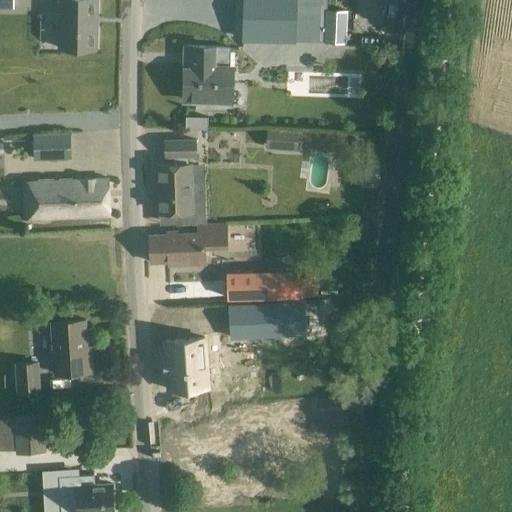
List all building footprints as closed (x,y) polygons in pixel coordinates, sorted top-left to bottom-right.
[(95,49),(95,0),(59,0),(59,48),(95,49)] [(323,43),(324,9),(324,0),(242,0),(241,41),(295,42),(323,43)] [(324,9),(323,43),(346,44),(347,10),(324,9)] [(230,101),(231,66),(229,66),(229,47),(214,47),(185,46),(184,100),(230,101)] [(267,126),(265,148),(296,150),(298,129),(267,126)] [(70,132),(32,133),(33,159),(71,158),(70,132)] [(197,156),(196,140),(164,140),(165,156),(173,156),(173,163),(154,164),(154,184),(159,183),(160,212),(191,211),(190,163),(188,163),(187,157),(197,156)] [(26,180),(23,180),(24,219),(110,215),(108,177),(26,181),(26,180)] [(196,224),(196,233),(178,234),(149,235),(150,262),(169,261),(169,265),(205,263),(204,247),(228,246),(227,222),(196,224)] [(301,268),(225,270),(226,299),(302,297),(301,268)] [(231,305),(233,337),(307,333),(305,301),(231,305)] [(85,319),(51,321),(54,374),(92,371),(90,346),(87,346),(85,319)] [(171,391),(210,388),(207,339),(168,341),(169,358),(167,359),(168,373),(170,373),(171,391)] [(38,361),(13,363),(16,394),(40,392),(38,361)] [(45,451),(43,415),(16,416),(16,418),(0,418),(0,449),(17,449),(18,452),(45,451)] [(114,485),(95,486),(95,474),(60,477),(62,511),(114,511),(116,511),(114,485)]
